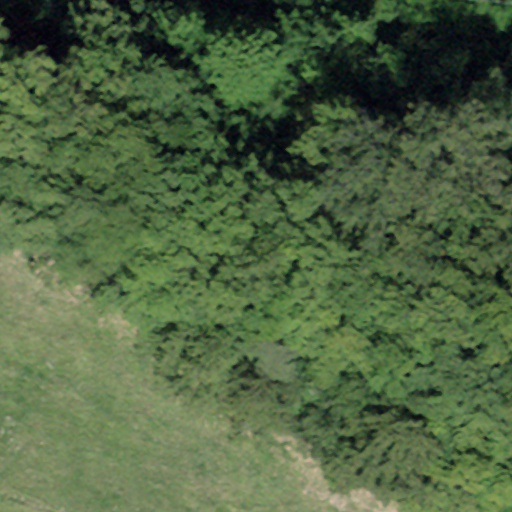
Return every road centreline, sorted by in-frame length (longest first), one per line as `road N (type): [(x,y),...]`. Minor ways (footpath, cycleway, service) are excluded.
road 1 (unclassified): [(0,180),(177,294),(462,511)]
road 2 (track): [(208,318),(268,310),(511,395)]
